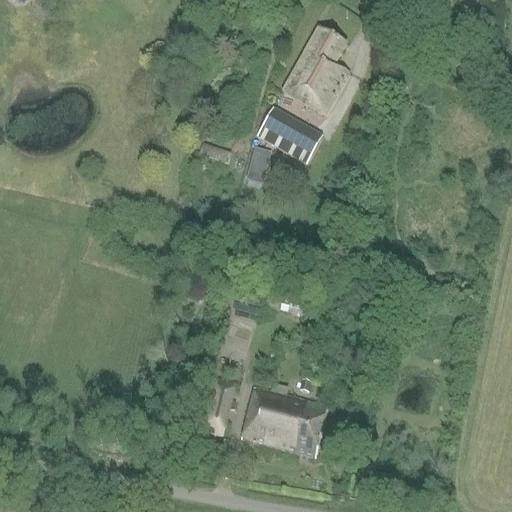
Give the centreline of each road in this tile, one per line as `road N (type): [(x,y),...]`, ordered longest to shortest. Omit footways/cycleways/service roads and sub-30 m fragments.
road 1 (unclassified): [(317,511),(128,480)]
road 2 (tertiary): [(511,92),(375,0)]
road 3 (track): [(128,480),(0,458)]
